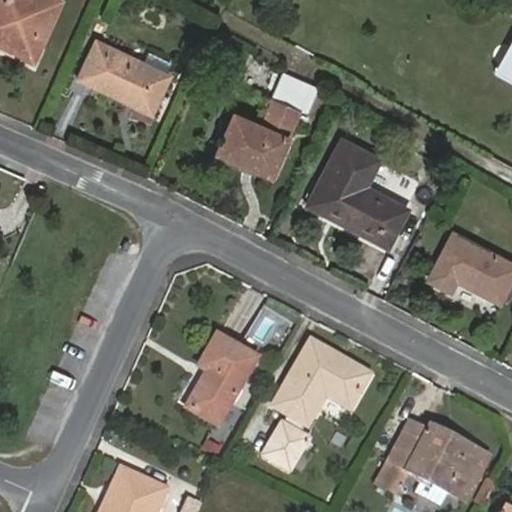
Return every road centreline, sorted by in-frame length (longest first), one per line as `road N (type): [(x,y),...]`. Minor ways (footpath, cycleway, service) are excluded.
road 1 (residential): [(511,393),(176,216)]
road 2 (residential): [(176,216),(49,496)]
road 3 (residential): [(176,216),(0,138)]
